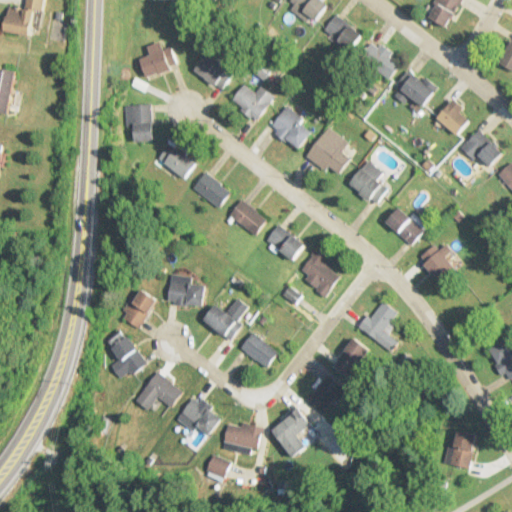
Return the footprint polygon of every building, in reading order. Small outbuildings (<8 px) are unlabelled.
[(33,33),(35,17),(43,18),(45,0),(27,0),(27,7),(9,4),(5,30),(33,33)] [(312,27),(330,8),(322,0),(290,0),(288,3),(312,27)] [(435,0),(428,17),(449,27),(461,0),(435,0)] [(362,35),(341,13),(327,27),(349,48),(362,35)] [(153,52),(140,60),(151,79),(180,62),(171,46),(165,50),(160,42),(150,47),(153,52)] [(511,68),(511,42),(500,60),(511,68)] [(367,58),(389,79),(402,66),(379,45),(367,58)] [(234,72),(206,54),(196,70),(223,89),(234,72)] [(266,79),(274,66),(262,58),(253,71),(266,79)] [(17,69),(0,66),(0,110),(10,112),(17,69)] [(398,85),(424,105),(436,90),(410,70),(398,85)] [(262,85),(257,92),(246,83),(232,101),(257,121),(277,96),(262,85)] [(462,111),(466,106),(456,97),(439,117),(459,134),(471,119),(462,111)] [(153,104),(127,105),(127,124),(135,124),(135,140),(154,140),(153,104)] [(272,127),(301,149),(316,129),(287,107),(272,127)] [(342,174),(354,158),(345,151),(351,143),(330,127),(309,155),(330,171),(333,167),(342,174)] [(475,158),(481,153),(492,164),(505,152),(481,128),(463,146),(475,158)] [(199,161),(172,142),(160,158),(187,177),(199,161)] [(386,171),(367,160),(352,187),(380,204),(390,187),(380,181),(386,171)] [(511,163),(501,172),(511,186),(511,163)] [(221,208),(234,191),(208,171),(195,187),(221,208)] [(232,214),(257,234),(269,219),(244,199),(232,214)] [(389,220),(413,244),(427,231),(402,207),(389,220)] [(307,244),(281,223),(269,238),(295,258),(307,244)] [(440,282),(459,271),(450,256),(454,254),(446,240),(423,253),(440,282)] [(344,276),(319,250),(300,269),(326,294),(344,276)] [(194,275),(172,274),(171,303),(206,304),(206,283),(193,283),(194,275)] [(122,315),(139,328),(160,300),(143,288),(122,315)] [(402,314),(385,299),(362,325),(379,340),(402,314)] [(234,340),(246,325),(219,303),(206,319),(234,340)] [(149,364),(125,331),(109,342),(121,359),(112,366),(120,378),(130,371),(133,375),(149,364)] [(243,346),(268,368),(281,353),(257,331),(243,346)] [(354,378),(374,350),(356,337),(335,365),(354,378)] [(511,340),(497,344),(503,376),(511,374),(511,340)] [(150,410),(160,397),(172,407),(185,392),(160,371),(137,399),(150,410)] [(324,412),(336,398),(343,403),(352,392),(328,374),(308,400),(324,412)] [(182,416),(211,436),(223,418),(194,397),(182,416)] [(296,456),(309,445),(300,435),(313,424),(300,408),(274,430),(296,456)] [(264,429),(232,419),(224,446),(256,455),(264,429)] [(471,468),(478,434),(458,430),(451,464),(471,468)]
